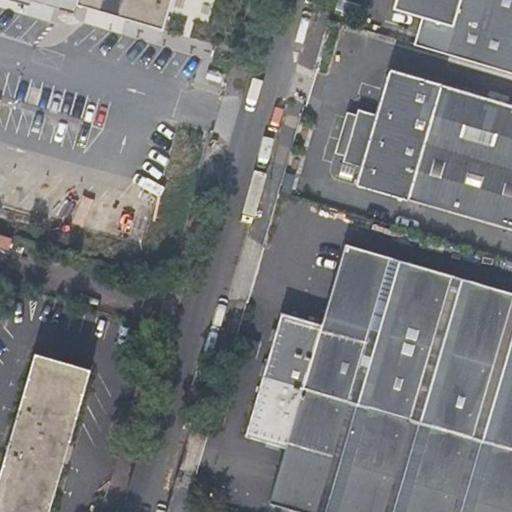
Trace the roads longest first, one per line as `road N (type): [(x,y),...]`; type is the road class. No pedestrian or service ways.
road 1 (unclassified): [(292,0),(143,511)]
road 2 (unknown): [(0,148),(89,172),(119,171),(137,159),(162,87)]
road 3 (unknown): [(162,87),(0,39)]
road 4 (unknown): [(19,273),(167,322)]
